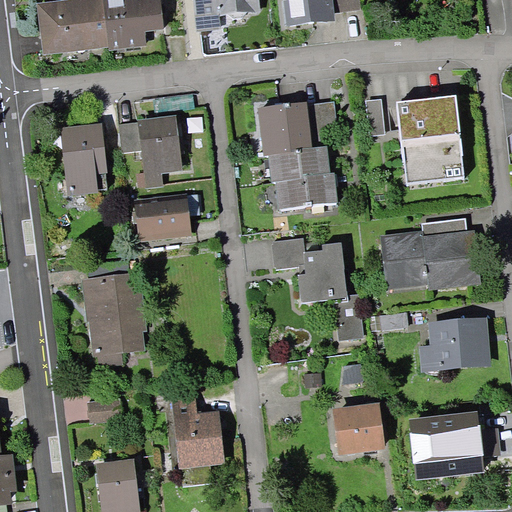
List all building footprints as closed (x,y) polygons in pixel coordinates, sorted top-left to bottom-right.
[(156,0),(120,0),(101,2),(107,47),(107,51),(143,47),(140,26),(160,24),(156,0)] [(255,12),(253,0),(192,0),(195,19),(222,15),(231,22),(239,21),(246,13),(255,12)] [(327,17),(327,15),(325,0),(284,0),(288,28),(311,25),(311,19),(327,17)] [(355,0),(325,0),(327,15),(357,11),(355,0)] [(44,54),(107,47),(101,2),(39,11),(44,54)] [(406,185),(465,179),(457,98),(398,104),(406,185)] [(365,122),(379,121),(377,101),(363,102),(365,122)] [(335,135),(332,105),(287,110),(287,108),(282,109),(282,111),(258,114),(260,132),(265,131),(268,157),(272,157),(319,152),(317,137),(335,135)] [(139,128),(138,125),(116,127),(119,156),(140,153),(143,175),(178,171),(173,123),(139,128)] [(104,192),(97,132),(60,136),(67,197),(104,192)] [(323,151),(319,152),(272,157),(276,185),(280,185),(330,179),(330,178),(326,178),(323,151)] [(331,186),(330,179),(280,185),(283,213),(304,210),(304,212),(309,211),(309,209),(334,207),(331,186)] [(140,242),(185,236),(181,200),(136,206),(140,242)] [(478,285),(472,236),(465,237),(463,221),(430,225),(431,235),(378,241),(383,284),(425,279),(426,291),(478,285)] [(301,241),(271,245),(274,272),(304,269),(305,278),(296,279),(299,306),(328,302),(328,300),(331,300),(330,297),(344,296),(338,247),(320,249),(320,254),(303,256),(301,241)] [(126,264),(86,269),(88,284),(83,285),(86,313),(88,313),(93,357),(140,351),(137,332),(141,331),(135,279),(127,280),(126,264)] [(380,333),(405,330),(403,315),(378,318),(380,333)] [(421,370),(491,364),(487,315),(428,320),(430,343),(419,344),(421,370)] [(344,341),(360,339),(358,329),(343,330),(344,341)] [(342,369),(340,387),(361,385),(364,375),(358,367),(342,369)] [(207,465),(220,463),(215,418),(193,421),(190,401),(171,403),(178,468),(180,489),(210,486),(207,465)] [(117,404),(87,407),(89,424),(119,421),(117,404)] [(416,478),(485,471),(483,457),(501,455),(498,426),(479,428),(477,409),(409,416),(416,478)] [(379,450),(374,410),(334,416),(339,455),(379,450)] [(4,511),(2,494),(8,493),(4,460),(0,460),(0,511),(4,511)] [(136,511),(131,466),(95,471),(100,511),(136,511)]
